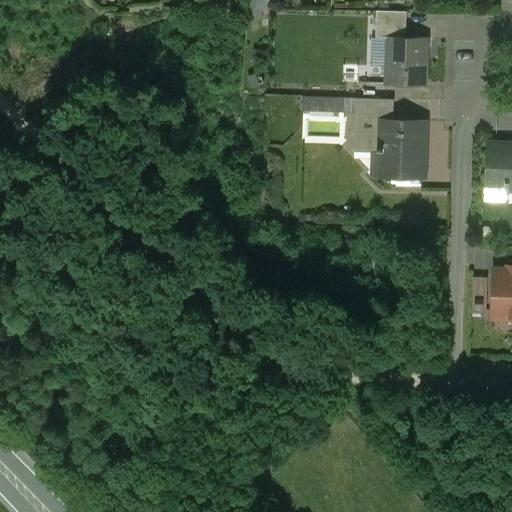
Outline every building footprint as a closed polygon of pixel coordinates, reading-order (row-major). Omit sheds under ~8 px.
[(249,6),(248,17),(263,19),(264,0),(254,0),(254,7),(249,6)] [(407,11),(376,10),(375,37),(387,38),(387,37),(406,37),(407,11)] [(406,37),(387,37),(387,38),(386,84),(425,85),(426,38),(406,37)] [(388,99),(355,98),(354,127),(380,128),(380,120),(388,121),(388,99)] [(388,121),(380,120),(380,128),(354,127),(353,151),(382,152),(381,175),(422,176),(424,122),(388,121)] [(511,148),(488,148),(488,183),(504,183),(504,193),(508,193),(508,190),(511,189),(511,148)] [(508,270),(494,269),(493,317),(511,317),(511,266),(508,267),(508,270)] [(486,301),(472,301),(471,313),(485,313),(486,301)]
